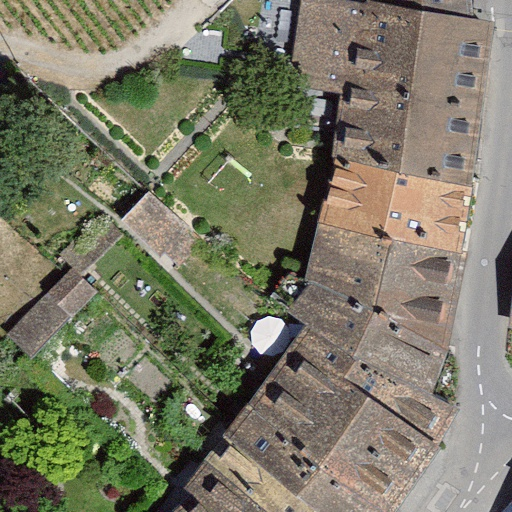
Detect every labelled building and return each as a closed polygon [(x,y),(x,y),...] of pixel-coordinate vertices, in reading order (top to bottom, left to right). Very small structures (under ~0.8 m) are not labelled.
[(487,0),(348,0),(347,5),(491,28),(487,0)] [(347,5),(308,5),(298,93),(359,106),(346,183),(477,195),(491,28),(347,5)] [(346,183),(301,326),(448,391),(477,195),(346,183)] [(121,224),(180,258),(199,226),(140,192),(121,224)] [(301,326),(237,449),(328,511),(405,511),(448,391),(301,326)] [(328,511),(237,449),(188,511),(328,511)]
